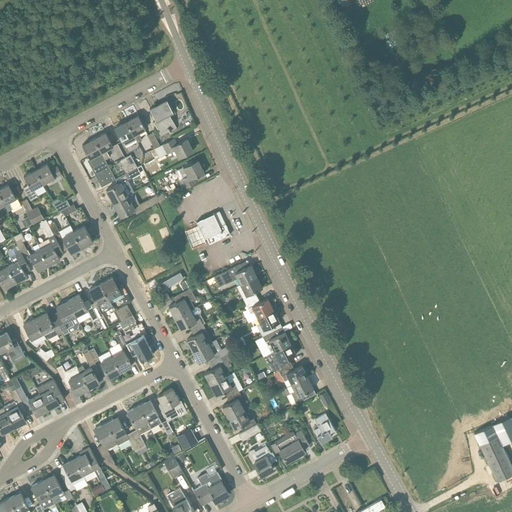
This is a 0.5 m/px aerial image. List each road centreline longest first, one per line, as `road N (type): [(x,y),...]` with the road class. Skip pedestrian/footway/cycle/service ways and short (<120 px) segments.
road 1 (tertiary): [(369,438),(188,65)]
road 2 (residential): [(251,503),(175,364)]
road 3 (residential): [(54,136),(188,65)]
road 4 (residential): [(369,438),(251,503)]
road 5 (residential): [(0,314),(115,251)]
road 6 (residential): [(115,251),(54,136)]
road 7 (residential): [(63,426),(175,364)]
road 8 (residential): [(175,364),(115,251)]
